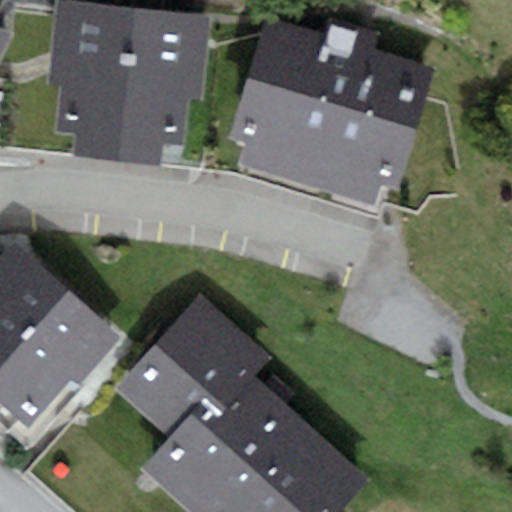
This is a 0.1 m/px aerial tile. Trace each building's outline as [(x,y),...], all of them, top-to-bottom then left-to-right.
[(58,8),(48,97),(59,98),(53,149),(76,151),(75,175),(158,182),(162,158),(186,159),(188,110),(202,111),(208,23),(58,8)] [(267,27),(229,154),(246,159),(238,181),(375,223),(381,200),(401,206),(436,75),(373,57),(378,41),(325,24),(320,42),(267,27)] [(0,73),(15,42),(0,34),(0,73)] [(15,245),(0,262),(0,413),(32,441),(123,346),(15,245)] [(189,439),(152,481),(187,511),(359,511),(377,492),(255,386),(275,365),(208,306),(133,391),(189,439)]
